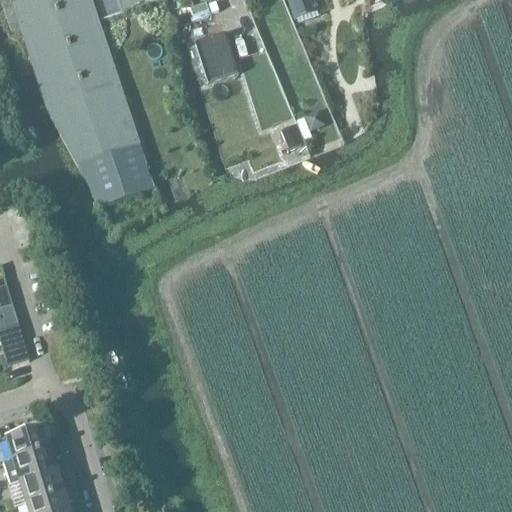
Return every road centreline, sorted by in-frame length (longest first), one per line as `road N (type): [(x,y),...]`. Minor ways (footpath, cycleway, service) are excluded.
road 1 (residential): [(52,390),(0,231)]
road 2 (residential): [(92,511),(52,390)]
